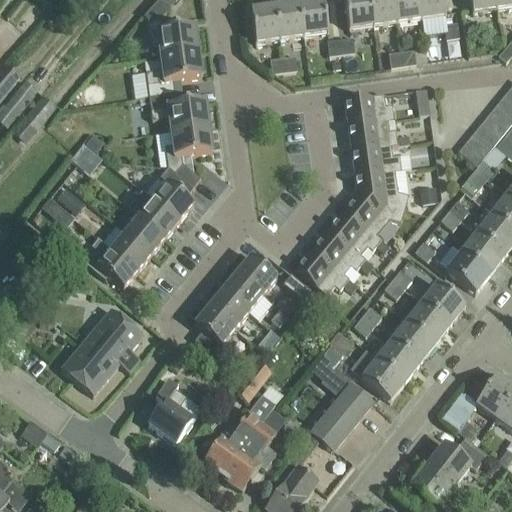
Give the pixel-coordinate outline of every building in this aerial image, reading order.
[(349,35),(373,31),(368,0),(349,0),(344,1),(349,35)] [(393,0),(368,0),(373,31),(397,28),(393,0)] [(421,25),(417,0),(393,0),(397,28),(421,25)] [(442,0),(417,0),(421,25),(445,22),(442,0)] [(469,0),(472,17),(496,14),(494,0),(469,0)] [(511,0),(494,0),(496,14),(511,11),(511,0)] [(158,49),(160,62),(198,57),(194,31),(164,35),(162,21),(170,12),(159,3),(143,21),(147,24),(151,50),(158,49)] [(299,7),(304,42),(328,38),(323,4),(299,7)] [(299,7),(275,11),(280,45),(304,42),(299,7)] [(255,48),(280,45),(275,11),(251,14),(255,48)] [(477,40),(475,26),(463,28),(465,42),(477,40)] [(457,28),(445,30),(447,45),(459,43),(457,28)] [(352,42),(339,44),(341,60),(354,58),(352,42)] [(341,60),(339,44),(327,46),(329,61),(341,60)] [(511,59),(511,44),(502,57),(498,54),(493,60),(496,63),(498,61),(505,67),(511,59)] [(426,53),(401,56),(404,71),(428,68),(426,53)] [(404,71),(401,56),(388,58),(391,73),(404,71)] [(201,82),(198,57),(160,62),(162,75),(145,77),(149,102),(174,98),(172,86),(201,82)] [(295,60),(282,62),(284,77),(297,75),(295,60)] [(284,77),(282,62),(269,64),(272,79),(284,77)] [(0,76),(0,104),(19,81),(6,70),(0,76)] [(36,95),(25,86),(9,105),(20,113),(36,95)] [(511,110),(511,96),(509,94),(502,103),(511,110)] [(176,110),(174,98),(149,102),(152,126),(168,123),(170,137),(208,132),(205,106),(176,110)] [(344,105),(348,132),(387,126),(393,125),(390,111),(386,112),(384,99),(344,105)] [(43,101),(24,123),(36,134),(55,111),(43,101)] [(511,125),(511,110),(502,103),(494,111),(511,125)] [(428,110),(418,111),(419,120),(429,118),(428,110)] [(506,135),(511,127),(511,125),(494,111),(487,120),(506,135)] [(498,144),(506,135),(487,120),(480,129),(498,144)] [(348,132),(351,156),(390,151),(409,148),(408,139),(394,141),(393,136),(388,136),(387,126),(348,132)] [(491,153),(498,144),(480,129),(473,138),(491,153)] [(503,141),(511,148),(511,131),(503,141)] [(168,172),(193,193),(201,184),(182,169),(181,161),(212,157),(208,132),(170,137),(172,150),(165,151),(168,172)] [(86,145),(96,153),(103,144),(94,136),(86,145)] [(484,162),(491,153),(473,138),(465,147),(484,162)] [(511,148),(503,141),(494,151),(511,165),(511,148)] [(484,162),(465,147),(458,156),(477,171),(484,162)] [(77,158),(84,163),(92,153),(86,148),(77,158)] [(351,156),(355,183),(394,177),(402,176),(399,161),(392,162),(390,151),(351,156)] [(482,165),(474,175),(486,185),(494,175),(482,165)] [(185,203),(193,193),(168,172),(160,182),(167,188),(152,205),(179,226),(193,209),(185,203)] [(474,199),(486,185),(474,175),(462,190),(459,194),(480,210),(487,215),(490,212),(474,199)] [(361,194),(359,201),(403,214),(407,201),(397,198),(394,177),(355,183),(356,192),(361,194)] [(420,192),(422,207),(434,206),(433,191),(420,192)] [(66,193),(57,204),(67,212),(77,201),(66,193)] [(139,221),(165,243),(176,230),(179,226),(152,205),(142,196),(128,212),(139,221)] [(511,234),(511,205),(506,200),(491,219),(511,234)] [(352,207),(345,216),(374,240),(389,224),(400,227),(403,214),(359,201),(357,208),(352,207)] [(60,228),(68,218),(49,203),(41,212),(60,228)] [(457,206),(448,216),(460,226),(468,216),(457,206)] [(345,216),(329,235),(358,259),(367,250),(371,254),(374,251),(384,258),(388,252),(380,245),(374,240),(345,216)] [(460,226),(448,216),(440,226),(452,236),(460,226)] [(511,251),(511,234),(491,219),(476,237),(505,260),(511,251)] [(132,230),(125,238),(151,260),(158,251),(165,243),(139,221),(132,230)] [(329,235),(312,255),(341,279),(350,269),(354,274),(358,270),(367,277),(373,271),(363,264),(358,259),(329,235)] [(476,237),(461,257),(490,280),(505,260),(476,237)] [(125,238),(111,255),(138,276),(151,260),(125,238)] [(138,276),(111,255),(97,243),(81,264),(104,283),(107,280),(123,294),(138,276)] [(434,257),(423,247),(415,257),(426,267),(434,257)] [(346,284),(341,279),(312,255),(296,275),(326,300),(334,290),(338,293),(341,289),(351,297),(357,291),(347,283),(346,284)] [(475,299),(490,280),(461,257),(446,275),(475,299)] [(236,279),(262,301),(277,283),(250,262),(236,279)] [(48,272),(39,271),(38,278),(46,279),(48,272)] [(393,284),(404,294),(411,286),(412,284),(400,275),(393,284)] [(222,296),(249,318),(262,301),(236,279),(222,296)] [(291,279),(283,289),(301,304),(309,295),(291,279)] [(63,296),(73,297),(75,283),(65,282),(63,296)] [(395,304),(404,294),(393,284),(384,295),(395,304)] [(421,307),(450,330),(465,311),(436,288),(421,307)] [(235,334),(249,318),(222,296),(208,312),(235,334)] [(435,349),(450,330),(421,307),(406,326),(435,349)] [(213,361),(235,334),(208,312),(194,330),(202,336),(194,345),(213,361)] [(370,312),(361,322),(373,332),(382,322),(370,312)] [(279,331),(287,321),(280,315),(272,325),(279,331)] [(143,343),(111,316),(61,375),(93,401),(105,385),(119,369),(129,377),(139,364),(131,358),(143,343)] [(365,342),(373,332),(361,322),(353,332),(365,342)] [(420,368),(435,349),(406,326),(391,345),(420,368)] [(265,360),(272,351),(263,343),(256,352),(265,360)] [(420,368),(391,345),(376,363),(376,364),(405,387),(420,368)] [(323,361),(334,370),(343,359),(331,350),(322,360),(323,361)] [(178,354),(167,370),(177,377),(188,361),(178,354)] [(376,364),(376,363),(365,355),(350,374),(362,383),(361,384),(390,406),(405,387),(376,364)] [(312,375),(323,384),(334,370),(323,361),(312,375)] [(249,376),(233,396),(247,408),(271,379),(257,368),(249,376)] [(222,385),(233,394),(242,383),(231,374),(222,385)] [(495,424),(511,400),(511,390),(496,380),(476,408),(460,397),(441,424),(458,435),(456,437),(469,445),(477,434),(465,426),(476,410),(477,411),(494,423),(495,424)] [(164,407),(148,431),(175,449),(191,426),(176,416),(185,402),(174,395),(177,391),(168,385),(156,402),(164,407)] [(350,388),(339,401),(310,437),(320,445),(333,455),(373,407),(350,388)] [(202,468),(221,482),(262,427),(271,415),(275,410),(282,400),(270,391),(262,401),(247,418),(234,436),(235,437),(228,447),(221,442),(202,468)] [(511,400),(495,424),(505,431),(501,437),(510,443),(511,440),(511,400)] [(20,440),(37,452),(47,437),(30,425),(20,440)] [(266,451),(277,437),(262,427),(221,482),(242,497),(260,472),(264,475),(276,458),(266,451)] [(60,447),(47,437),(41,446),(54,456),(60,447)] [(476,449),(480,444),(474,440),(471,445),(476,449)] [(296,471),(297,472),(313,453),(304,445),(286,466),(294,473),(296,471)] [(430,457),(422,467),(453,492),(469,471),(474,475),(484,462),(462,445),(453,457),(443,449),(434,460),(430,457)] [(79,459),(66,450),(59,459),(73,468),(79,459)] [(0,497),(1,498),(12,486),(13,484),(13,476),(2,468),(0,465),(0,451),(0,452),(0,451),(0,497)] [(499,467),(505,473),(511,463),(511,457),(507,454),(503,459),(497,454),(491,462),(498,468),(499,467)] [(437,511),(438,511),(453,492),(422,467),(414,477),(418,480),(409,492),(419,499),(409,511),(406,511),(399,506),(394,502),(393,503),(404,511),(437,511)] [(317,487),(297,472),(296,471),(294,473),(284,487),(284,488),(266,511),(299,511),(306,503),(305,503),(317,487)] [(3,511),(4,511),(9,505),(1,498),(0,497),(0,511),(3,511)]
